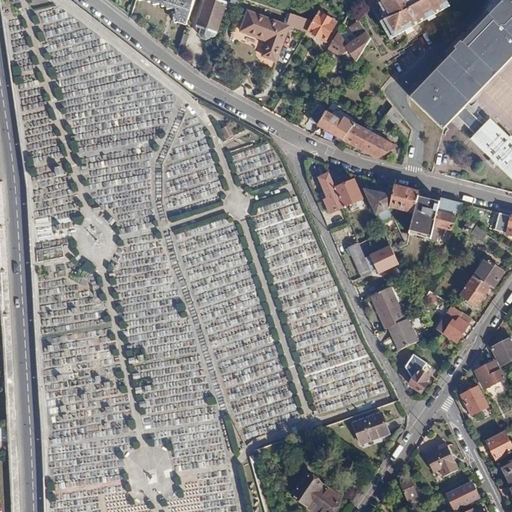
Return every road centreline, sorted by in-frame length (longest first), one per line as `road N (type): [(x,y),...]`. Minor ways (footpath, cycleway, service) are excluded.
road 1 (primary): [(33,511),(14,179),(0,85)]
road 2 (residential): [(420,425),(324,229),(297,165),(297,138)]
road 3 (residential): [(92,0),(191,79),(297,138)]
road 4 (residential): [(483,0),(400,90),(417,125),(411,181)]
road 5 (residential): [(443,394),(501,511)]
road 6 (residential): [(297,138),(411,181)]
road 7 (residential): [(511,293),(443,394)]
